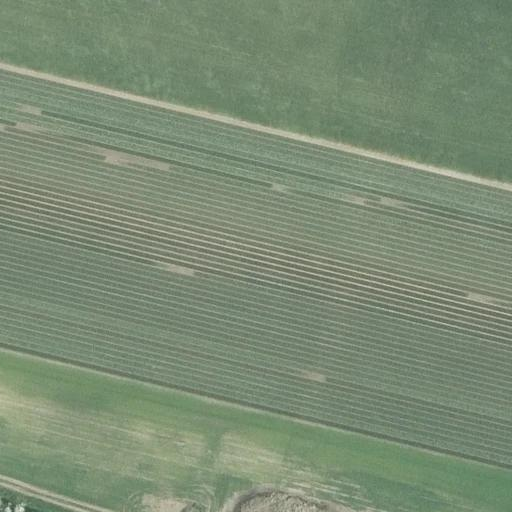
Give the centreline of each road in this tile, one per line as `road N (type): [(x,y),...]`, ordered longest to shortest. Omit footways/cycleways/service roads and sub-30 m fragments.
road 1 (track): [(266,511),(394,0)]
road 2 (track): [(427,0),(302,511)]
